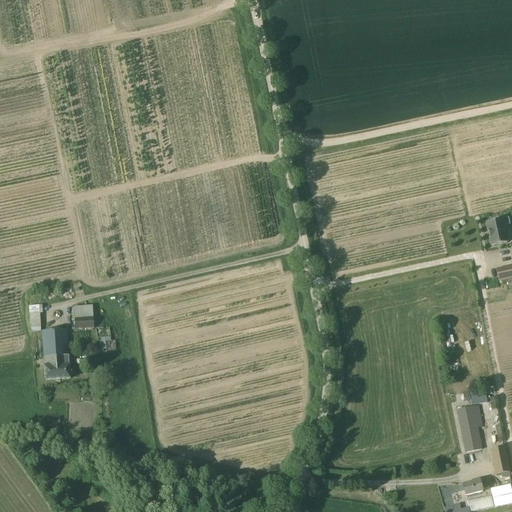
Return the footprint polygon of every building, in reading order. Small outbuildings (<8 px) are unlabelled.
[(502,220),(487,223),(492,247),(507,243),(504,226),(510,225),(509,218),(502,220)] [(499,283),(511,279),(511,269),(511,267),(496,270),(499,283)] [(43,314),(42,306),(39,306),(29,307),(29,314),(39,314),(43,314)] [(75,330),(94,329),(92,306),(73,307),(75,330)] [(41,331),(45,367),(45,380),(71,379),(70,365),(68,329),(41,331)] [(107,341),(112,340),(112,336),(100,337),(101,350),(107,349),(107,341)] [(486,399),(485,391),(463,395),(464,403),(486,399)] [(456,411),(465,454),(482,450),(478,430),(484,429),(480,407),(474,408),(473,407),(456,411)] [(505,447),(490,450),(494,476),(510,473),(505,447)] [(511,485),(510,477),(511,476),(510,473),(501,475),(502,478),(504,478),(505,482),(507,482),(508,486),(511,486),(511,485)] [(466,496),(482,492),(482,490),(488,488),(486,481),(480,482),(479,480),(463,485),(466,496)] [(511,499),(509,488),(492,492),(495,507),(511,502),(511,499)]
